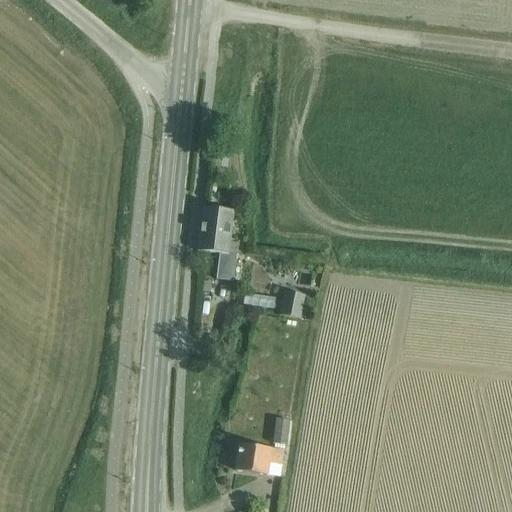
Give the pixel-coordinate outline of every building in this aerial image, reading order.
[(233,282),(234,270),(236,247),(229,246),(232,212),(203,209),(199,252),(219,254),(216,281),(233,282)] [(203,282),(202,292),(210,293),(211,283),(203,282)] [(299,318),(303,296),(284,293),(280,316),(299,318)] [(280,310),(280,296),(247,295),(247,308),(280,310)] [(276,419),(273,444),(286,446),(289,421),(276,419)] [(239,444),(236,470),(266,475),(268,463),(280,465),(282,450),(239,444)]
